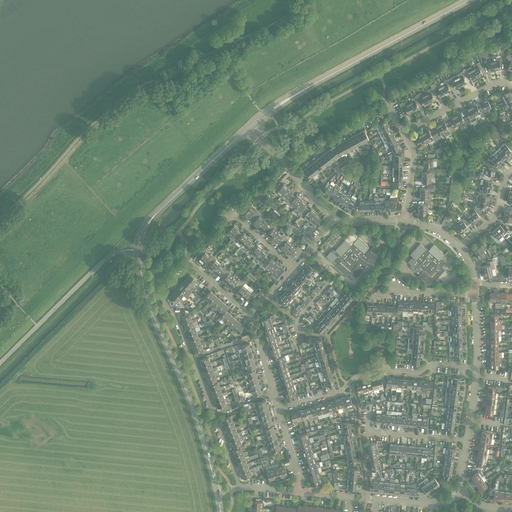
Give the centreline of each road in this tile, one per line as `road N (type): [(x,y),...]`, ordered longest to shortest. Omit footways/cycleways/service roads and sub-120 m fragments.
road 1 (tertiary): [(138,250),(148,306),(195,416),(216,491)]
road 2 (tertiary): [(466,0),(249,127)]
road 3 (residential): [(277,409),(384,370),(475,368)]
road 4 (unclassified): [(0,364),(109,257),(138,250)]
road 5 (tertiary): [(249,127),(151,217),(138,250)]
road 6 (residential): [(298,491),(426,502),(464,495)]
road 7 (residential): [(406,133),(496,82),(511,84)]
